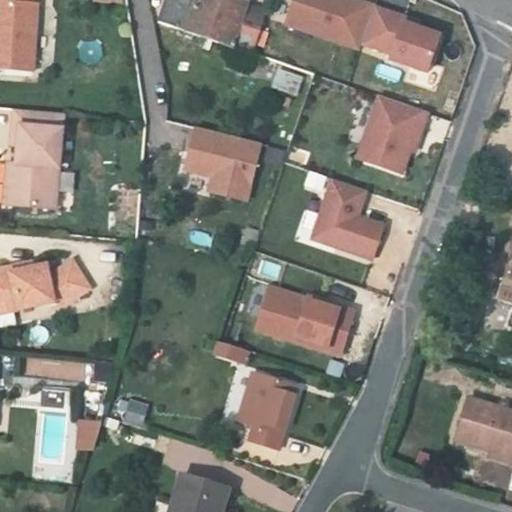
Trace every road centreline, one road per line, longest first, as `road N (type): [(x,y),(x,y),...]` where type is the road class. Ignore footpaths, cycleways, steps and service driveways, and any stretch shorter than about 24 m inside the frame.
road 1 (residential): [(336,469),(502,9)]
road 2 (residential): [(336,469),(464,511)]
